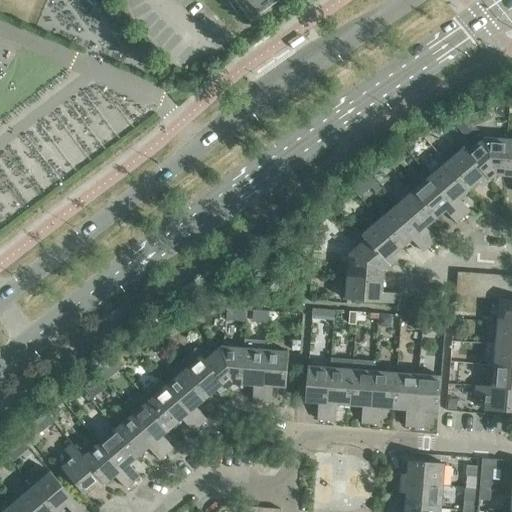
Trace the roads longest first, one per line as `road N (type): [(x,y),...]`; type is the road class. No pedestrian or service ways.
road 1 (secondary): [(33,345),(511,1)]
road 2 (secondary): [(407,0),(0,294)]
road 3 (residential): [(293,483),(303,431),(511,449)]
road 4 (residential): [(177,511),(207,477),(293,483)]
